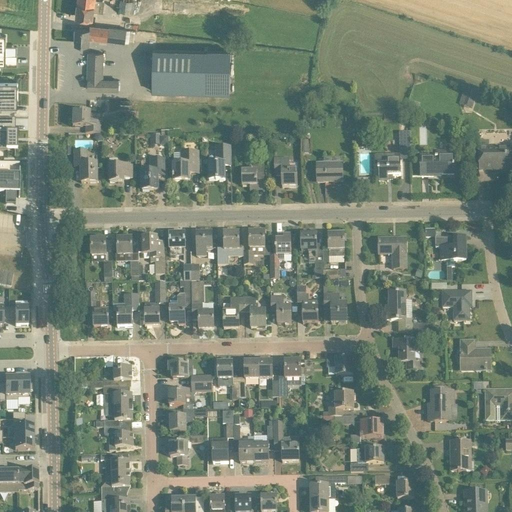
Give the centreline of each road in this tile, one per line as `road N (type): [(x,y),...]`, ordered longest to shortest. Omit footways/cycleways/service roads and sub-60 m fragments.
road 1 (residential): [(41,219),(356,213)]
road 2 (residential): [(148,351),(368,345)]
road 3 (tertiary): [(41,219),(44,0)]
road 4 (residential): [(442,511),(368,345)]
road 5 (residential): [(294,511),(293,480),(152,483)]
road 6 (residential): [(356,213),(477,212),(487,219)]
road 7 (residential): [(368,345),(356,213)]
road 8 (residential): [(152,483),(148,351)]
road 9 (residential): [(511,340),(495,296),(487,219)]
road 10 (tertiary): [(50,342),(41,219)]
